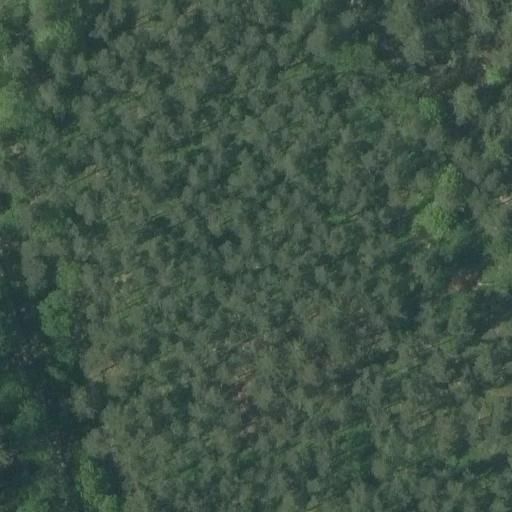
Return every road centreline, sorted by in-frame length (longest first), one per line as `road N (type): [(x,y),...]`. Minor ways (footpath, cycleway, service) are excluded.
road 1 (track): [(511,206),(351,0)]
road 2 (track): [(73,511),(0,283)]
